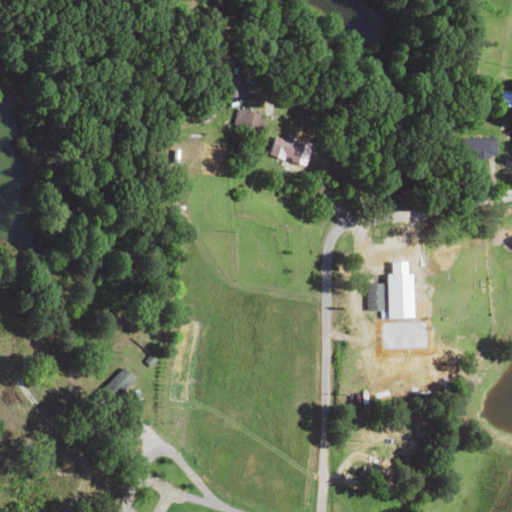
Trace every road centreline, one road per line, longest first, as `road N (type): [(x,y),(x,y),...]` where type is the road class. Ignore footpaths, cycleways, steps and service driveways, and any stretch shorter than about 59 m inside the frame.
road 1 (residential): [(333,259),(289,221),(270,125),(172,0)]
road 2 (residential): [(328,511),(333,259)]
road 3 (residential): [(333,259),(390,223),(511,202)]
